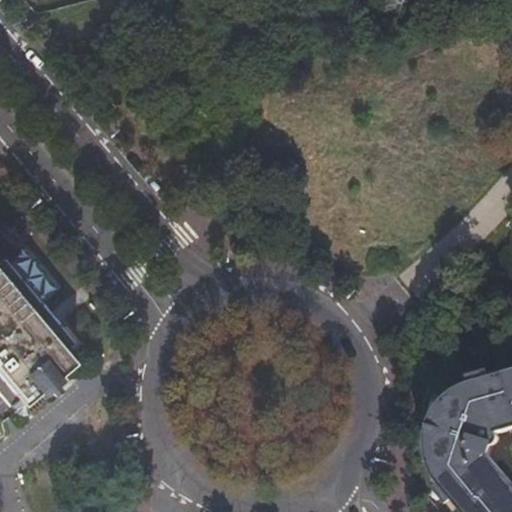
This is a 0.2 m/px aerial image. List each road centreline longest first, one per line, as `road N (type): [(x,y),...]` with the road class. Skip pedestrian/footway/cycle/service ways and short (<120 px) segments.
road 1 (tertiary): [(215,301),(0,44)]
road 2 (tertiary): [(323,488),(345,468),(368,416),(361,359),(347,334),(300,299),(272,292),(215,301)]
road 3 (tertiary): [(0,118),(178,330)]
road 4 (tertiary): [(178,330),(153,386),(156,429),(176,467),(209,495)]
road 5 (tertiary): [(209,495),(267,508),(323,488)]
